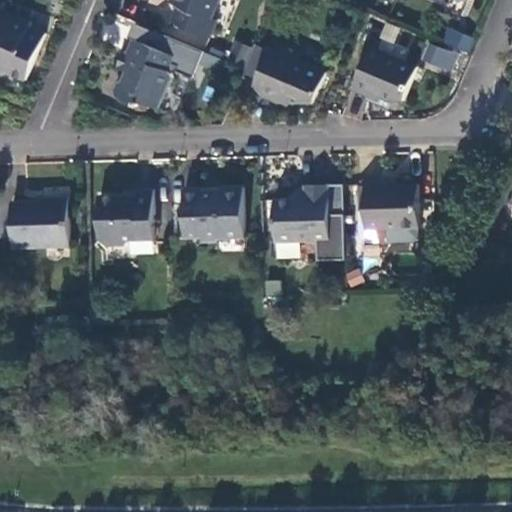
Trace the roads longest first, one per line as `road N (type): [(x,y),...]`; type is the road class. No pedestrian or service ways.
road 1 (residential): [(35,145),(440,131),(459,121),(477,85)]
road 2 (residential): [(35,145),(97,0)]
